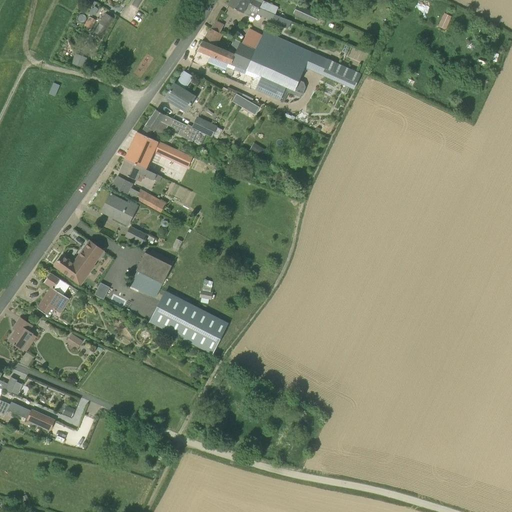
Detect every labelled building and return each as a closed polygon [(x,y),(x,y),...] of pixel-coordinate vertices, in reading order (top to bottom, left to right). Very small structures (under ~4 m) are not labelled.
[(263,10),(244,0),(230,0),(228,5),(235,9),(243,13),(246,7),(256,12),(257,11),(261,13),(263,10)] [(261,2),(256,0),(244,0),(263,10),(275,15),(278,7),(262,0),(261,2)] [(319,24),(322,17),(297,5),(293,13),(319,24)] [(439,26),(447,29),(452,15),(444,12),(439,26)] [(107,29),(107,28),(114,18),(105,13),(99,24),(107,29)] [(215,21),(211,28),(219,33),(223,25),(215,21)] [(217,47),(222,35),(211,28),(203,41),(202,40),(197,50),(230,64),(230,65),(239,68),(246,71),(246,70),(261,76),(255,90),(280,101),(286,88),(294,91),(306,65),(345,83),(344,85),(353,90),(361,74),(264,31),(261,36),(255,49),(242,43),(240,42),(235,53),(217,47)] [(255,49),(261,36),(248,29),(242,43),(255,49)] [(87,58),(75,54),(71,64),(83,68),(87,58)] [(186,92),(193,78),(195,74),(184,69),(175,84),(174,84),(165,98),(187,111),(195,97),(186,92)] [(254,113),(258,107),(236,93),(232,99),(254,113)] [(186,124),(165,115),(156,109),(144,127),(158,133),(160,133),(166,125),(178,130),(176,134),(191,141),(196,128),(186,124)] [(211,135),(216,126),(196,116),(191,125),(211,135)] [(126,160),(143,168),(148,156),(151,150),(185,164),(189,156),(156,140),(151,138),(138,132),(131,149),(126,160)] [(259,158),(265,150),(253,142),(248,151),(259,158)] [(162,177),(143,168),(126,160),(120,172),(141,182),(144,176),(159,182),(162,177)] [(139,192),(131,188),(133,184),(118,177),(113,187),(135,200),(136,199),(161,212),(166,203),(140,189),(139,192)] [(127,202),(111,195),(112,194),(111,193),(104,206),(110,210),(107,215),(128,226),(139,205),(129,200),(127,202)] [(141,245),(146,233),(130,225),(125,237),(141,245)] [(93,265),(103,251),(90,241),(73,264),(62,256),(55,266),(76,281),(89,262),(93,265)] [(172,266),(174,261),(151,250),(148,255),(172,266)] [(156,299),(172,266),(148,255),(142,252),(126,284),(156,299)] [(69,285),(50,273),(43,283),(51,288),(38,308),(50,316),(54,310),(60,313),(69,299),(63,295),(69,286),(76,290),(78,288),(71,283),(69,285)] [(209,304),(212,286),(203,284),(200,302),(209,304)] [(213,354),(228,324),(163,291),(148,321),(213,354)] [(22,349),(33,333),(29,331),(32,326),(20,318),(13,329),(15,330),(8,341),(15,345),(22,349)] [(77,349),(82,342),(71,334),(66,341),(77,349)] [(8,383),(0,380),(0,375),(1,373),(0,372),(0,388),(3,390),(11,393),(17,380),(11,377),(8,383)] [(0,413),(5,416),(8,410),(27,419),(31,410),(12,401),(10,405),(0,400),(0,413)] [(71,417),(75,409),(67,406),(64,414),(71,417)] [(52,430),(56,421),(31,410),(27,419),(52,430)]
